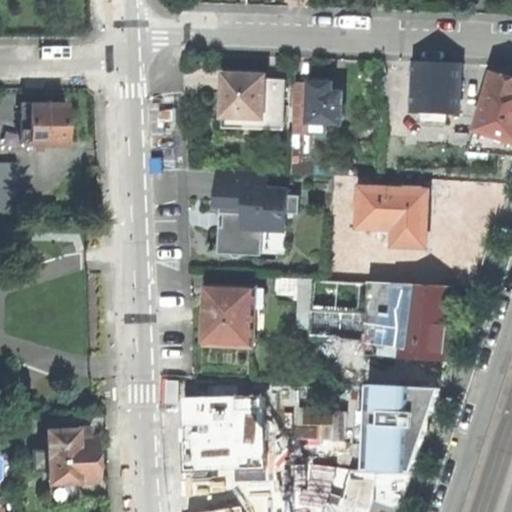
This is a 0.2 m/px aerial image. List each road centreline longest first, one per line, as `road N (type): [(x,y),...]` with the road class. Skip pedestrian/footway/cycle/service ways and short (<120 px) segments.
road 1 (residential): [(127,63),(145,511)]
road 2 (residential): [(126,32),(511,47)]
road 3 (secondary): [(511,329),(450,511)]
road 4 (residential): [(127,63),(0,62)]
